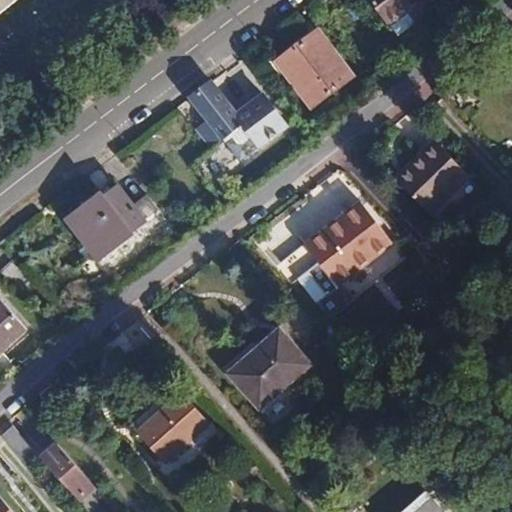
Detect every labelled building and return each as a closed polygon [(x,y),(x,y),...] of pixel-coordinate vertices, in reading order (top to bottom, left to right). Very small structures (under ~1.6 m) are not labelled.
[(0,13),(16,0),(6,0),(0,5),(0,13)] [(369,0),(387,25),(420,0),(369,0)] [(312,108),(353,77),(318,30),(298,44),(276,61),(312,108)] [(407,49),(397,57),(402,64),(413,56),(407,49)] [(190,96),(222,140),(242,124),(235,114),(236,113),(211,81),(190,96)] [(249,104),(236,113),(235,114),(242,124),(259,146),(260,147),(287,126),(263,94),(249,104)] [(248,155),(259,146),(242,124),(222,140),(235,156),(248,155)] [(413,163),(396,179),(430,214),(470,175),(436,140),(413,163)] [(132,206),(114,183),(97,196),(67,219),(99,258),(145,222),(144,220),(159,209),(147,194),(132,206)] [(394,243),(362,202),(334,224),(306,245),(305,244),(293,254),(307,272),(319,262),(338,287),(394,243)] [(1,272),(18,291),(30,280),(13,261),(1,272)] [(0,351),(26,328),(1,299),(0,299),(0,351)] [(176,318),(194,341),(209,330),(190,306),(176,318)] [(247,362),(231,376),(259,408),(311,364),(280,330),(256,351),(258,353),(247,362)] [(145,385),(174,361),(155,339),(127,364),(145,385)] [(72,404),(56,383),(40,395),(57,416),(72,404)] [(165,464),(211,424),(182,392),(155,417),(137,433),(165,464)] [(1,434),(28,464),(39,454),(12,425),(1,434)] [(49,451),(42,457),(81,501),(97,487),(57,443),(49,451)] [(104,495),(97,487),(81,501),(88,510),(104,495)] [(445,511),(429,494),(409,511),(445,511)] [(0,511),(13,511),(0,496),(0,511)]
